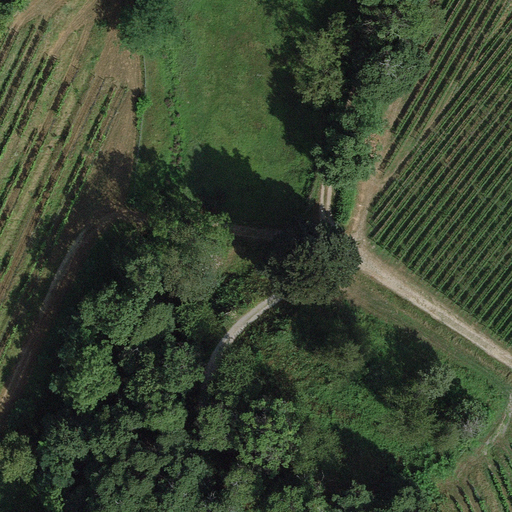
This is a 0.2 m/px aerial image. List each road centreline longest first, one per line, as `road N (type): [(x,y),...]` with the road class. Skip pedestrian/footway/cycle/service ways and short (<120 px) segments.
road 1 (track): [(0,413),(65,250),(99,223),(126,213),(326,241),(211,360),(200,411),(209,511)]
road 2 (track): [(367,0),(327,180),(326,241),(511,364)]
